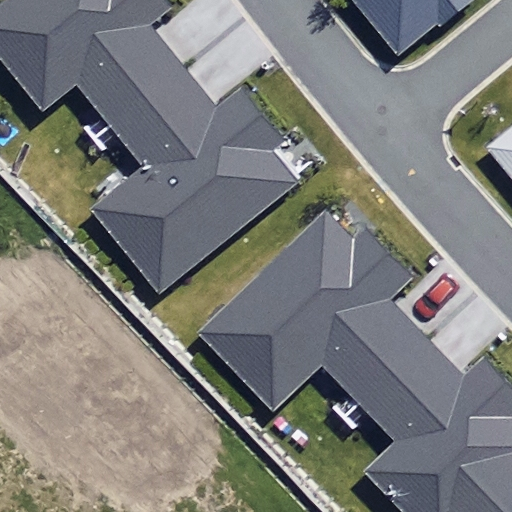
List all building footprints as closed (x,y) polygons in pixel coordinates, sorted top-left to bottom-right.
[(110,126),(185,68),(150,24),(171,8),(164,0),(5,0),(0,4),(0,56),(43,111),(78,84),(110,126)] [(353,0),(399,55),(437,24),(440,27),(473,0),(353,0)] [(90,208),(158,293),(298,182),(272,150),(284,140),(242,88),(217,108),(185,68),(110,126),(143,167),(90,208)] [(511,126),(486,147),(511,179),(511,126)] [(359,403),(428,338),(392,301),(414,280),(366,230),(355,241),(326,211),(197,333),(273,412),(322,365),(359,403)] [(363,472),(401,511),(468,511),(511,469),(511,385),(484,357),(465,376),(428,338),(359,403),(395,441),(363,472)] [(511,511),(511,469),(468,511),(511,511)]
